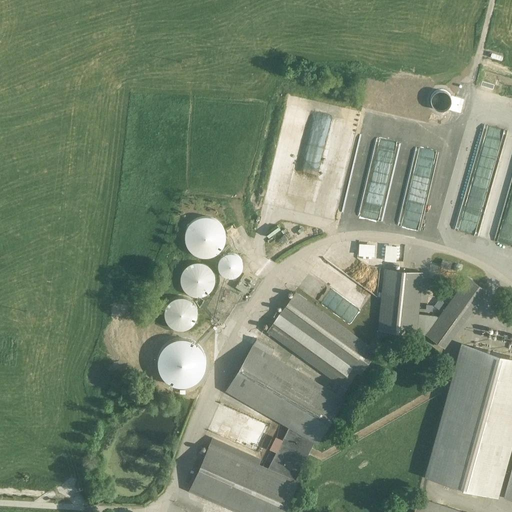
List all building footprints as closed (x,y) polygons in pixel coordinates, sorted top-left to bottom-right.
[(451,124),(421,116),(418,126),(449,134),(451,124)] [(479,125),(467,155),(478,159),(490,130),(479,125)] [(217,253),(222,248),(225,243),(226,236),(224,229),(221,223),(215,219),(208,216),(201,216),(195,219),(189,224),(186,230),(185,237),(186,243),(189,249),(193,253),(199,256),(205,257),(212,256),(217,253)] [(240,273),(242,269),(243,265),(242,261),(240,257),(238,255),(234,253),(230,252),(226,253),(223,255),(220,258),(218,261),(218,265),(218,269),(221,273),(224,276),(228,277),(233,277),(237,276),(240,273)] [(452,263),(442,260),(440,265),(450,269),(452,263)] [(211,291),(214,285),(215,279),(214,274),(212,269),(208,266),(203,263),(198,262),(192,263),(188,266),(184,270),(181,274),(181,280),(182,286),(185,291),(189,295),(195,297),(201,296),(206,294),(211,291)] [(420,272),(387,268),(380,329),(414,333),(416,314),(420,272)] [(254,280),(244,273),(235,287),(245,293),(254,280)] [(446,278),(437,275),(435,281),(444,284),(446,278)] [(438,318),(426,334),(444,347),(485,290),(467,277),(456,294),(454,296),(438,318)] [(456,282),(446,279),(445,284),(454,287),(456,282)] [(456,294),(431,285),(430,287),(454,296),(456,294)] [(376,351),(295,292),(279,314),(267,331),(341,385),(352,368),(357,372),(360,374),(376,351)] [(194,324),(197,319),(198,313),(197,307),(195,303),(191,299),(186,296),(180,296),(175,297),(170,299),(167,303),(164,308),(163,313),(165,319),(168,324),(172,328),(178,330),(184,330),(189,328),(194,324)] [(436,316),(416,314),(414,333),(426,334),(438,318),(436,316)] [(216,338),(217,327),(206,326),(205,338),(216,338)] [(498,330),(488,327),(486,337),(495,340),(498,330)] [(274,349),(256,338),(252,345),(270,355),(274,349)] [(270,355),(252,345),(226,390),(289,427),(314,442),(317,444),(344,399),(341,397),(335,394),(270,355)] [(511,433),(511,357),(465,345),(429,476),(495,494),(511,433)] [(341,385),(335,394),(341,397),(357,372),(352,368),(341,385)] [(218,404),(208,430),(229,437),(229,438),(258,449),(268,422),(218,404)] [(261,458),(212,437),(189,490),(240,511),(284,511),(298,480),(295,479),(314,442),(289,427),(268,467),(259,463),(261,458)] [(465,511),(418,497),(413,511),(465,511)]
